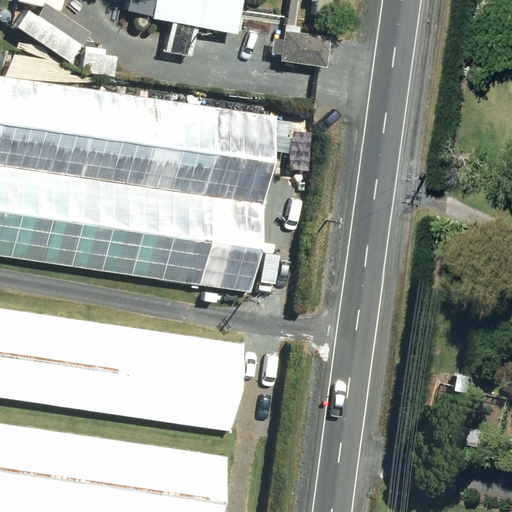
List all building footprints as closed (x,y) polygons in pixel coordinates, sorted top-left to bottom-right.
[(28,0),(42,3),(37,11),(27,5),(16,22),(69,58),(80,42),(81,43),(91,28),(61,8),(62,0),(28,0)] [(154,0),(152,16),(171,19),(166,49),(191,53),(198,23),(238,29),(242,0),(154,0)] [(331,8),(331,0),(314,0),(314,7),(331,8)] [(330,32),(299,29),(300,23),(284,21),(284,27),(281,48),(280,58),(327,63),(330,32)] [(84,48),(81,67),(113,71),(116,52),(104,51),(105,46),(85,43),(84,48)] [(283,119),(0,77),(0,259),(256,297),(283,119)] [(244,341),(0,301),(0,394),(230,431),(244,341)] [(215,511),(224,452),(0,420),(0,509),(20,511),(215,511)]
